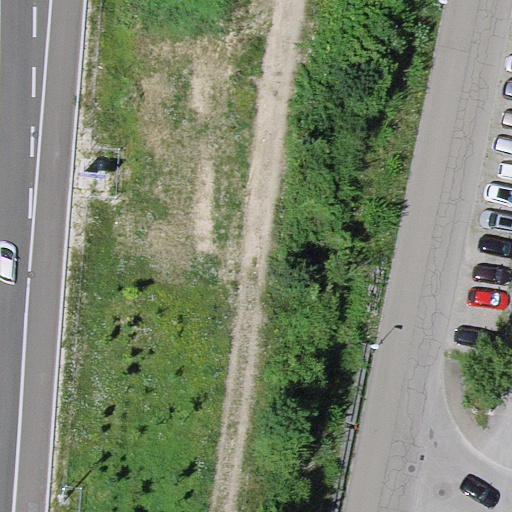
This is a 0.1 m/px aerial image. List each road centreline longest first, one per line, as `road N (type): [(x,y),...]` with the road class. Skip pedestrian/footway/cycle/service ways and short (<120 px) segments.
road 1 (trunk): [(0,484),(21,0)]
road 2 (residential): [(406,466),(483,0)]
